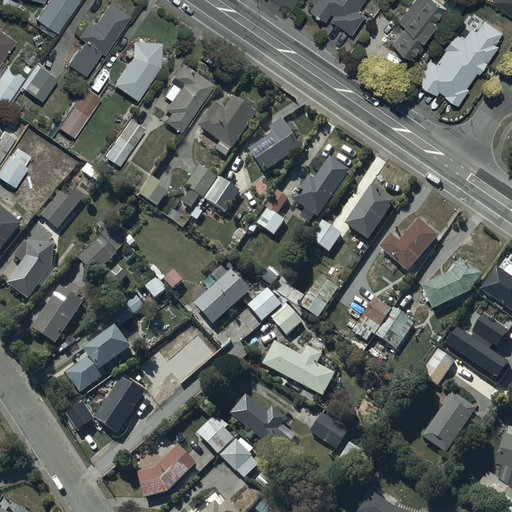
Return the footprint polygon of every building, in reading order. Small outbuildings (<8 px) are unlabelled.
[(80,3),(76,0),(49,0),(36,19),(58,34),(80,3)] [(359,9),(365,0),(317,0),(317,2),(313,0),(307,10),(326,22),(329,18),(352,34),(366,14),(359,9)] [(447,8),(436,0),(415,0),(399,22),(406,27),(393,44),(414,60),(428,42),(424,39),(447,8)] [(511,0),(487,0),(511,17),(511,16),(511,0)] [(84,75),(101,51),(103,53),(117,33),(118,33),(129,16),(109,3),(94,25),(89,21),(78,38),(84,42),(79,49),(76,47),(66,63),(84,75)] [(431,60),(417,79),(439,95),(441,92),(459,104),(469,89),(468,88),(479,72),(482,73),(501,46),(497,44),(505,33),(485,19),(477,31),(472,27),(464,39),(456,33),(445,48),(448,49),(437,64),(431,60)] [(0,99),(7,104),(25,78),(0,60),(0,59),(14,39),(0,29),(0,99)] [(156,42),(130,43),(120,59),(126,63),(113,84),(136,99),(157,65),(156,42)] [(20,87),(41,101),(57,79),(36,64),(20,87)] [(183,134),(214,86),(181,65),(169,83),(172,85),(164,96),(171,100),(165,109),(170,112),(164,122),(183,134)] [(74,138),(100,98),(93,93),(85,88),(59,128),(74,138)] [(225,110),(217,104),(199,130),(222,146),(217,152),(228,159),(258,117),(233,99),(225,110)] [(143,128),(129,120),(117,141),(113,139),(103,155),(121,166),(143,128)] [(270,131),(273,136),(250,151),(265,174),(299,151),(291,139),(295,136),(285,121),(270,131)] [(0,165),(6,155),(15,139),(0,130),(0,165)] [(8,155),(0,169),(0,178),(16,188),(34,157),(18,148),(13,158),(8,155)] [(351,171),(329,158),(315,182),(308,178),(293,203),(306,211),(301,219),(311,225),(316,217),(320,220),(351,171)] [(102,160),(96,168),(107,176),(113,168),(102,160)] [(89,165),(83,172),(94,181),(100,174),(89,165)] [(219,179),(201,167),(186,189),(190,192),(181,204),(196,214),(219,179)] [(239,193),(223,182),(209,201),(225,213),(239,193)] [(396,204),(373,188),(345,227),(364,240),(354,254),(362,260),(373,244),(370,241),(384,222),(388,225),(393,217),(389,213),(396,204)] [(58,231),(84,197),(77,191),(70,200),(61,194),(42,218),(58,231)] [(0,255),(22,228),(0,209),(0,255)] [(257,225),(275,237),(284,222),(266,211),(257,225)] [(407,274),(438,238),(418,221),(404,237),(395,230),(378,250),(407,274)] [(303,236),(330,254),(342,236),(323,224),(317,234),(308,229),(303,236)] [(96,277),(126,245),(109,229),(79,261),(96,277)] [(23,265),(7,285),(29,303),(41,288),(38,286),(52,267),(55,246),(29,242),(28,246),(24,246),(15,258),(23,265)] [(459,263),(452,274),(421,288),(432,312),(469,295),(480,277),(459,263)] [(511,271),(499,264),(481,294),(511,312),(511,271)] [(194,306),(213,327),(250,295),(231,273),(227,276),(221,269),(203,285),(209,293),(194,306)] [(275,290),(281,281),(283,277),(269,269),(261,283),(275,290)] [(175,273),(165,281),(173,291),(183,283),(175,273)] [(341,289),(319,277),(301,308),(323,320),(341,289)] [(159,280),(147,290),(156,300),(168,291),(159,280)] [(300,307),(307,296),(281,281),(274,293),(300,307)] [(84,304),(61,288),(33,330),(56,346),(84,304)] [(269,290),(249,308),(264,324),(284,307),(269,290)] [(147,308),(139,298),(113,318),(121,328),(147,308)] [(372,335),(399,351),(415,325),(375,301),(355,333),(368,341),(372,335)] [(304,325),(293,310),(276,324),(287,338),(304,325)] [(508,334),(481,315),(468,334),(461,329),(449,347),(499,381),(510,365),(495,354),(508,334)] [(132,354),(117,333),(114,330),(75,359),(80,366),(66,376),(81,396),(121,367),(119,363),(132,354)] [(302,358),(275,344),(263,368),(325,400),(337,375),(320,366),(325,356),(308,347),(302,358)] [(453,368),(435,356),(422,375),(442,390),(450,378),(448,376),(453,368)] [(192,377),(180,364),(160,383),(171,395),(192,377)] [(146,398),(121,381),(95,421),(120,438),(146,398)] [(477,409),(453,394),(424,441),(447,456),(477,409)] [(247,396),(231,416),(284,459),(297,443),(294,441),(297,438),(286,429),(292,423),(275,409),(270,415),(247,396)] [(329,414),(325,419),(321,417),(310,434),(337,451),(349,432),(333,422),(336,419),(329,414)] [(221,457),(236,441),(226,432),(230,427),(221,417),(216,422),(213,418),(197,434),(221,457)] [(511,426),(510,426),(497,467),(511,471),(511,426)] [(363,451),(352,444),(342,459),(352,466),(363,451)] [(259,466),(236,445),(222,460),(245,481),(259,466)] [(196,466),(177,448),(156,472),(140,474),(144,500),(168,495),(196,466)] [(511,511),(511,486),(489,472),(470,500),(487,511),(511,511)] [(235,511),(219,493),(208,502),(212,507),(205,511),(235,511)] [(402,511),(396,510),(373,493),(359,511),(402,511)]
